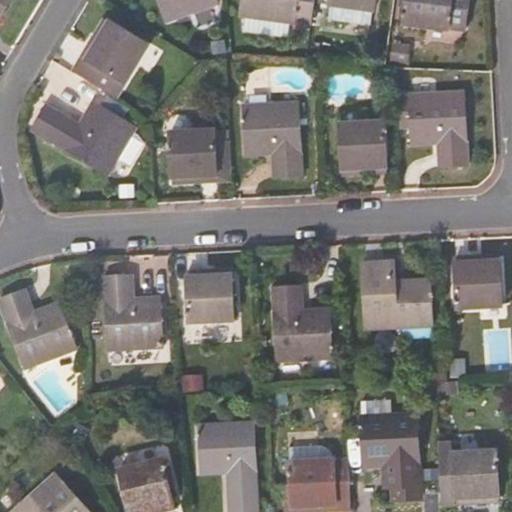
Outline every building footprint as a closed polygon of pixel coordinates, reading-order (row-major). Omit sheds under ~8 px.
[(0,0),(0,15),(9,0),(0,0)] [(160,0),(168,20),(220,2),(219,0),(160,0)] [(312,15),(314,0),(242,0),(241,14),(294,21),(296,12),(312,15)] [(330,0),(330,2),(376,8),(377,0),(330,0)] [(408,0),(406,23),(450,29),(451,24),(468,26),(471,0),(408,0)] [(294,21),(311,24),(312,15),(296,12),(294,21)] [(92,60),(83,77),(117,98),(150,42),(110,20),(95,45),(91,42),(83,55),(92,60)] [(244,23),(244,34),(289,36),(289,25),(244,23)] [(397,95),(399,130),(412,129),(412,140),(440,138),(441,166),(469,165),(465,90),(397,95)] [(46,103),(32,127),(109,173),(137,124),(97,101),(83,125),(46,103)] [(301,104),(247,108),(249,153),(274,151),(276,179),(305,178),(301,104)] [(386,123),(342,126),(345,171),(375,169),(375,173),(390,172),(386,123)] [(218,163),(228,163),(227,148),(217,149),(216,128),(171,130),(174,175),(204,173),(205,180),(219,179),(218,163)] [(229,178),(228,163),(218,163),(219,179),(229,178)] [(470,257),(456,258),(459,308),(503,305),(501,261),(471,262),(470,257)] [(395,262),(363,264),(367,328),(433,325),(431,279),(396,281),(395,262)] [(202,272),(186,272),(189,322),(233,320),(231,275),(203,276),(202,272)] [(132,277),(105,279),(109,352),(163,349),(161,302),(133,303),(132,277)] [(300,288),(273,289),(276,362),(331,360),(329,313),(301,315),(300,288)] [(23,290),(0,299),(0,303),(26,368),(77,347),(60,305),(33,315),(23,290)] [(433,365),(434,381),(435,381),(449,380),(448,365),(433,365)] [(417,413),(361,416),(364,462),(390,460),(392,501),(421,499),(421,487),(437,486),(434,437),(418,438),(417,413)] [(258,511),(252,422),(197,426),(199,471),(227,469),(229,511),(258,511)] [(455,504),(455,500),(485,498),(484,502),(501,501),(498,452),(452,453),(452,443),(439,444),(442,504),(455,504)] [(163,459),(119,471),(129,511),(140,511),(158,508),(159,511),(175,507),(163,459)] [(351,500),(349,459),(291,462),(292,485),(284,485),(285,508),(321,506),(321,511),(337,510),(337,501),(351,500)] [(91,511),(57,473),(13,511),(91,511)] [(337,510),(352,509),(351,500),(337,501),(337,510)]
